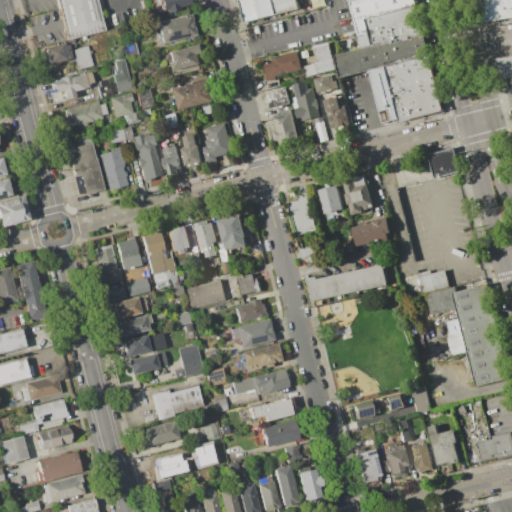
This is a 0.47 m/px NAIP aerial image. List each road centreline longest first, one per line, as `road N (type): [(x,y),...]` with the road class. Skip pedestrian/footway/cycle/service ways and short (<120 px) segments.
road 1 (residential): [(217,0),(346,511)]
road 2 (residential): [(68,227),(468,126)]
road 3 (residential): [(60,243),(127,511)]
road 4 (residential): [(0,13),(52,218)]
road 5 (residential): [(371,511),(511,476)]
road 6 (primary): [(468,126),(501,260)]
road 7 (primary): [(435,0),(468,126)]
